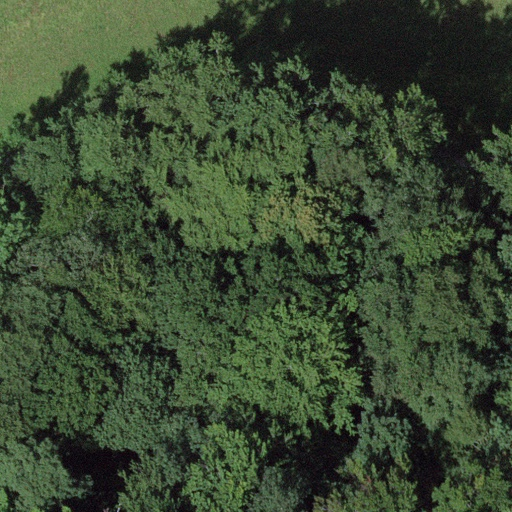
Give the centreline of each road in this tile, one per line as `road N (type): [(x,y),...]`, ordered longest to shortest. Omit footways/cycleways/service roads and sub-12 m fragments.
road 1 (track): [(43,511),(170,419),(398,302),(511,207)]
road 2 (track): [(0,171),(156,122),(252,117),(328,129),(511,194)]
